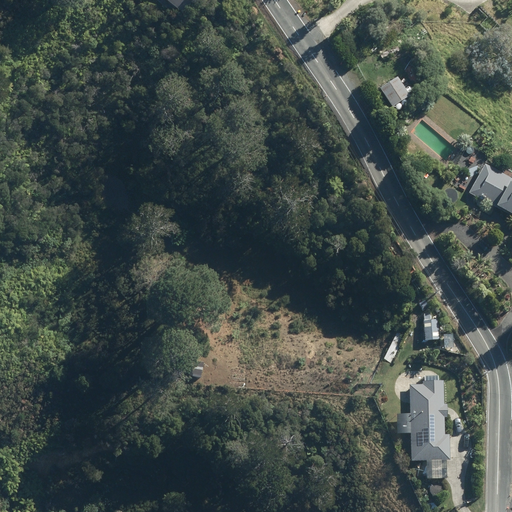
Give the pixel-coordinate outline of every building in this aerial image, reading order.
[(157,0),(177,15),(189,0),(157,0)] [(375,36),(367,42),(375,53),(383,48),(375,36)] [(393,75),(375,88),(386,103),(404,90),(393,75)] [(511,183),(484,167),(471,189),(511,212),(511,183)] [(441,339),(440,320),(438,320),(438,317),(432,318),(432,320),(426,320),(427,339),(441,339)] [(423,386),(410,386),(408,458),(447,459),(447,436),(441,436),(442,383),(423,382),(423,386)]
